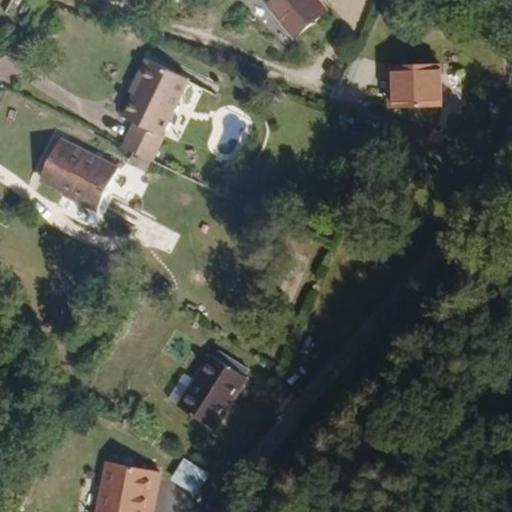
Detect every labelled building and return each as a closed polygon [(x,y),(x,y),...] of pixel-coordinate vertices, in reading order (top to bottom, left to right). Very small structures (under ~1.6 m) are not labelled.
[(0,14),(20,23),(26,0),(2,0),(0,7),(0,14)] [(258,0),(293,40),(324,12),(312,0),(258,0)] [(447,31),(451,22),(432,16),(430,25),(447,31)] [(122,151),(152,165),(162,138),(161,134),(183,80),(147,64),(139,83),(143,86),(127,121),(134,124),(122,151)] [(395,110),(441,111),(440,69),(387,69),(387,87),(395,87),(395,110)] [(104,218),(127,177),(72,144),(49,184),(104,218)] [(219,435),(253,381),(219,358),(199,389),(189,383),(176,404),(186,410),(183,414),(219,435)] [(196,495),(209,472),(183,457),(170,480),(196,495)] [(116,470),(108,511),(163,511),(168,478),(116,470)]
